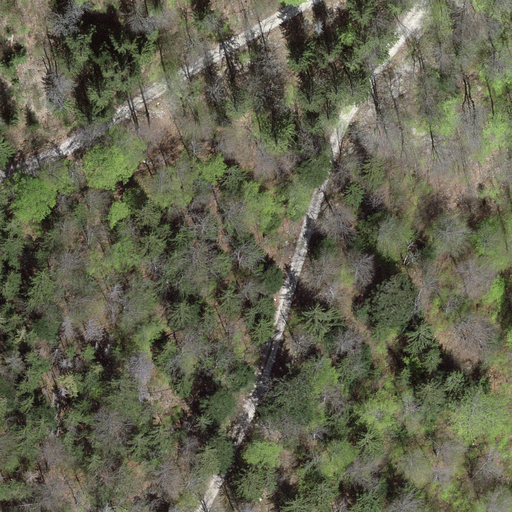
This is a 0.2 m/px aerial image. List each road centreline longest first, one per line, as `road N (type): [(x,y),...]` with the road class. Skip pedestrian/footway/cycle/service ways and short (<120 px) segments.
road 1 (track): [(425,0),(336,133),(268,362),(201,511)]
road 2 (track): [(0,176),(85,137),(311,0)]
